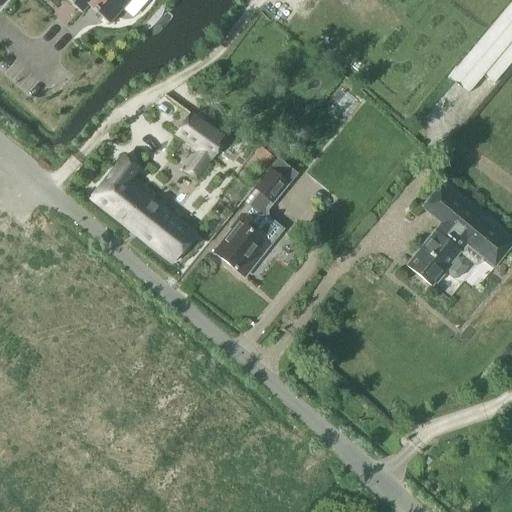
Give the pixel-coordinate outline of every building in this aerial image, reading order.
[(66,0),(80,12),(87,4),(90,0),(66,0)] [(90,0),(87,4),(108,23),(127,0),(90,0)] [(511,0),(447,78),(467,94),(482,76),(492,85),(511,61),(511,0)] [(195,176),(207,157),(211,159),(228,135),(221,130),(218,134),(189,114),(175,135),(194,148),(181,167),(195,176)] [(274,156),(250,187),(258,193),(270,202),(293,171),(274,156)] [(121,158),(88,199),(168,264),(193,233),(129,180),(137,170),(121,158)] [(441,274),(446,268),(448,271),(449,276),(453,279),(458,278),(467,267),(466,263),(462,259),(457,260),(454,258),(458,253),(475,267),(482,258),(493,267),(511,245),(439,186),(421,208),(440,224),(406,265),(431,286),(435,282),(436,283),(443,275),(441,274)] [(258,193),(213,253),(245,277),(281,229),(265,217),(264,209),(270,202),(258,193)]
